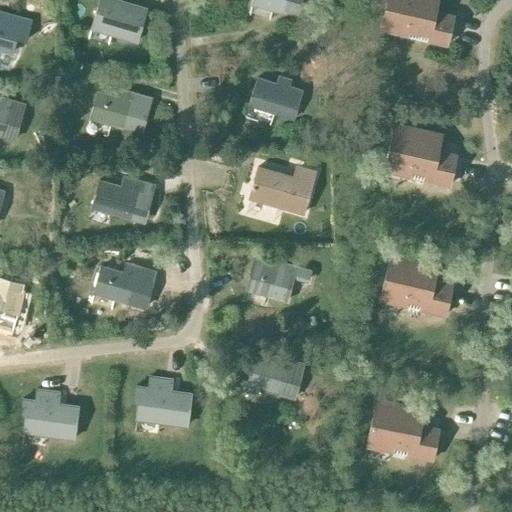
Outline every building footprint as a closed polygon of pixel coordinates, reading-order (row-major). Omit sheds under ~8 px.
[(114,0),(98,0),(90,28),(136,41),(145,9),(114,0)] [(252,0),(251,4),(281,13),(284,2),(298,6),(299,0),(252,0)] [(386,0),(381,25),(380,30),(404,36),(444,46),(450,22),(432,17),(433,11),(435,0),(386,0)] [(0,50),(10,53),(14,39),(23,42),(27,30),(29,21),(20,18),(8,15),(0,12),(0,50)] [(298,98),(285,94),(290,80),(278,76),(275,84),(256,78),(248,105),(278,115),(281,107),(294,112),(298,98)] [(142,125),(150,98),(120,90),(118,98),(97,92),(89,119),(122,128),(124,120),(142,125)] [(0,135),(15,140),(24,104),(0,97),(0,135)] [(384,165),(383,172),(407,177),(447,186),(453,162),(440,159),(442,153),(444,143),(438,142),(439,136),(407,129),(407,132),(392,129),(384,165)] [(302,214),(314,172),(299,167),(296,177),(292,176),(292,177),(256,167),(255,170),(247,198),(278,207),(302,214)] [(145,214),(153,185),(123,177),(120,187),(98,180),(90,207),(125,217),(127,209),(145,214)] [(380,294),(378,301),(403,307),(443,316),(449,292),(436,289),(438,282),(440,273),(434,271),(435,269),(435,266),(403,258),(403,261),(388,258),(380,294)] [(310,271),(288,265),(276,262),(274,270),(252,263),(244,290),(286,302),(293,279),(307,283),(310,271)] [(100,266),(92,295),(144,309),(155,272),(125,263),(122,272),(100,266)] [(0,286),(0,326),(12,330),(22,292),(19,291),(20,284),(3,279),(1,286),(0,286)] [(273,356),(271,363),(253,358),(245,385),(295,398),(305,365),(273,356)] [(147,388),(135,386),(132,402),(137,403),(135,419),(186,426),(190,393),(170,391),(171,380),(149,377),(147,388)] [(34,400),(22,399),(19,415),(24,416),(22,432),(73,439),(77,406),(57,404),(58,392),(36,389),(34,400)] [(436,436),(423,433),(426,417),(420,416),(422,411),(389,404),(389,407),(374,404),(367,441),(392,446),(390,452),(431,461),(436,436)]
